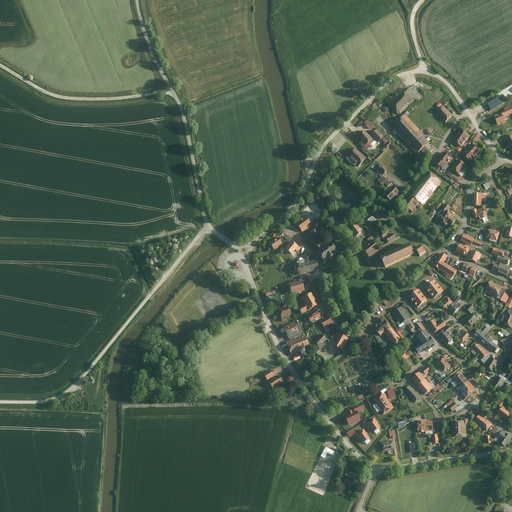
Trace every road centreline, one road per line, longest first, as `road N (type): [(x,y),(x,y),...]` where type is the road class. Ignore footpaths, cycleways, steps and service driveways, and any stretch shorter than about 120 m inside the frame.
road 1 (unclassified): [(208,226),(72,390),(48,401),(0,401)]
road 2 (unclassified): [(208,226),(183,113),(138,0)]
road 3 (track): [(0,65),(53,95),(89,103),(172,89)]
road 4 (residential): [(468,113),(397,207),(376,207),(343,230)]
road 5 (residential): [(423,70),(393,78),(333,134),(302,190)]
road 6 (residential): [(489,170),(468,184),(467,219),(448,250),(511,282)]
road 7 (unclassified): [(277,220),(316,257),(327,310),(354,342)]
road 8 (residential): [(375,471),(511,453)]
road 9 (residential): [(245,267),(302,384)]
